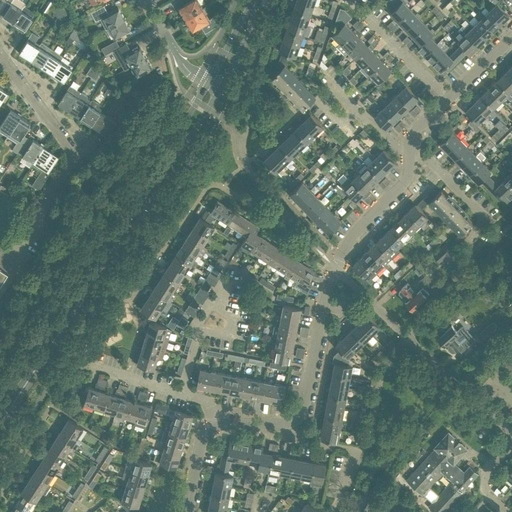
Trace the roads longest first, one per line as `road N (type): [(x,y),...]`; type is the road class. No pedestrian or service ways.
road 1 (tertiary): [(0,424),(215,84)]
road 2 (residential): [(291,425),(305,413),(324,295),(353,236),(405,182),(410,156)]
road 3 (residential): [(14,249),(74,155),(0,58)]
road 4 (residential): [(446,100),(363,13)]
